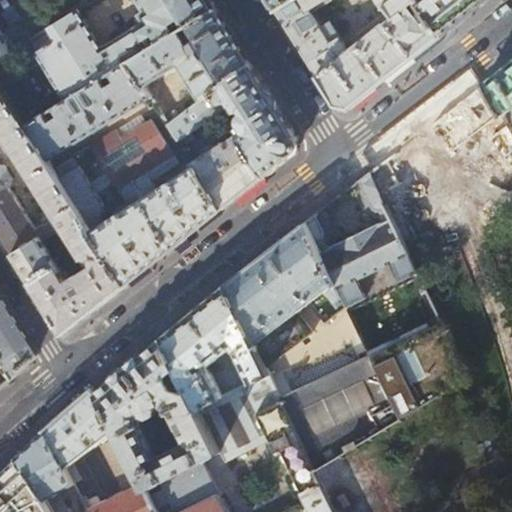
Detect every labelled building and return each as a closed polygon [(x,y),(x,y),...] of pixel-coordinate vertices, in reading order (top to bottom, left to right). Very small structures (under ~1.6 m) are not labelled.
[(143,0),(149,9),(144,12),(149,20),(141,25),(140,24),(103,47),(80,9),(31,39),(67,100),(79,93),(130,61),(217,8),(212,0),(143,0)] [(270,0),(277,10),(292,0),(270,0)] [(420,0),(292,0),(277,10),(301,50),(336,105),(351,108),(376,88),(433,43),(444,35),(420,0)] [(420,0),(444,35),(460,22),(488,0),(420,0)] [(233,33),(217,8),(130,61),(146,86),(182,63),(204,98),(213,91),(251,63),(233,33)] [(0,58),(15,49),(3,30),(0,31),(0,58)] [(146,86),(130,61),(79,93),(101,128),(152,96),(146,86)] [(511,62),(507,66),(485,83),(503,113),(509,124),(511,128),(511,62)] [(275,101),(251,63),(213,91),(219,101),(229,96),(236,108),(243,113),(241,115),(241,117),(248,128),(239,134),(265,175),(282,162),(295,152),(297,137),(275,101)] [(0,81),(0,233),(32,284),(63,334),(96,309),(126,284),(57,173),(49,160),(27,125),(0,81)] [(219,101),(213,91),(204,98),(180,115),(169,124),(182,144),(193,137),(190,132),(225,109),(219,101)] [(101,128),(79,93),(67,100),(27,125),(49,160),(101,128)] [(169,124),(180,115),(175,107),(164,115),(169,124)] [(145,198),(175,246),(194,231),(223,209),(195,166),(158,190),(152,180),(180,162),(153,119),(137,129),(132,120),(107,136),(145,198)] [(192,162),(195,166),(223,209),(246,190),(265,175),(239,134),(239,133),(224,144),(220,137),(209,144),(213,149),(192,162)] [(57,173),(126,284),(150,266),(175,246),(145,198),(107,136),(91,146),(121,194),(123,194),(131,207),(107,223),(103,217),(104,216),(105,204),(76,160),(57,173)] [(409,283),(421,277),(385,204),(370,172),(353,185),(367,219),(370,218),(372,218),(375,219),(378,222),(381,225),(334,248),(332,244),(332,243),(332,240),(334,235),(336,233),(338,232),(326,207),(306,222),(337,288),(401,258),(405,269),(403,271),(409,283)] [(264,255),(226,284),(265,368),(313,331),(298,311),(309,303),(325,322),(346,306),(337,288),(306,222),(264,255)] [(400,419),(468,377),(421,277),(409,283),(348,310),(370,355),(400,419)] [(265,368),(226,284),(222,288),(169,331),(163,335),(221,451),(225,460),(270,440),(277,454),(281,452),(309,507),(298,511),(226,511),(218,494),(180,511),(334,511),(327,497),(315,471),(279,397),(265,368)] [(0,389),(3,386),(7,383),(34,359),(34,358),(0,304),(0,389)] [(132,361),(99,388),(97,389),(120,434),(140,474),(147,488),(201,461),(221,451),(163,335),(156,341),(132,361)] [(370,355),(279,397),(315,471),(339,456),(400,419),(370,355)] [(46,430),(47,431),(73,482),(81,478),(73,462),(104,439),(106,442),(120,434),(97,389),(95,385),(67,411),(46,430)] [(42,436),(18,458),(53,511),(57,511),(66,508),(58,492),(74,483),(73,482),(47,431),(43,435),(42,436)] [(348,470),(339,456),(315,471),(327,497),(342,488),(345,489),(351,471),(348,470)] [(0,511),(53,511),(18,458),(0,475),(0,511)] [(158,511),(180,511),(218,494),(201,461),(147,488),(158,511)] [(158,511),(147,488),(140,474),(133,477),(137,485),(88,510),(88,511),(158,511)]
